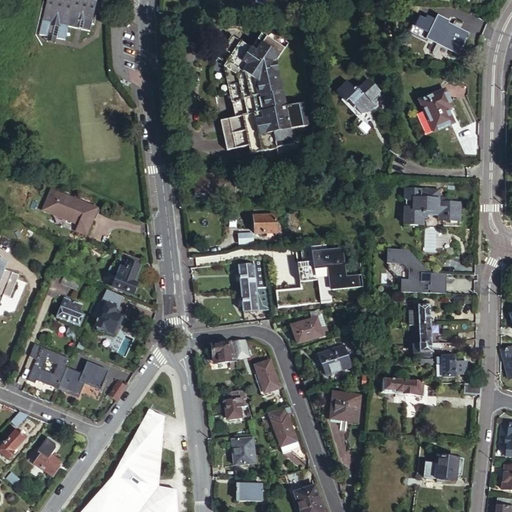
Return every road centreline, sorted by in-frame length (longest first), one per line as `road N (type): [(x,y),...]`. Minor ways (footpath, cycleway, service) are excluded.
road 1 (residential): [(147,0),(176,332)]
road 2 (residential): [(187,340),(253,330),(275,337),(338,511)]
road 3 (residential): [(511,13),(493,77),(490,220),(501,245)]
road 4 (residential): [(180,356),(204,511)]
road 5 (residential): [(501,245),(489,288),(487,398)]
